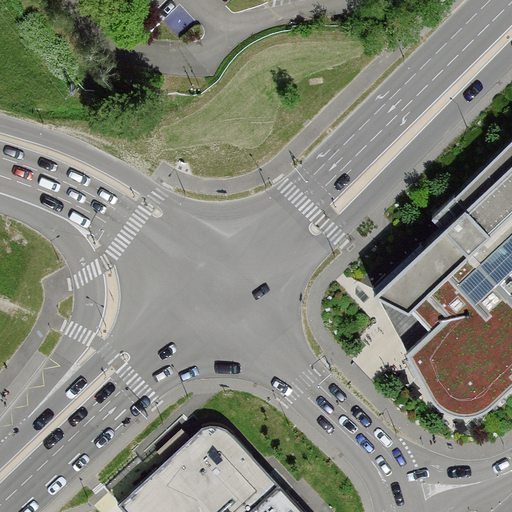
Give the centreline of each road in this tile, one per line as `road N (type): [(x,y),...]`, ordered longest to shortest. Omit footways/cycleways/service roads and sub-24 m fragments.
road 1 (primary): [(228,271),(309,209),(511,25)]
road 2 (unclassified): [(0,185),(45,206),(78,238),(95,298),(95,325),(79,351),(0,445)]
road 3 (secondary): [(228,271),(0,475)]
road 4 (unclassified): [(411,507),(394,472),(228,271)]
road 5 (primary): [(0,158),(168,234),(228,271)]
